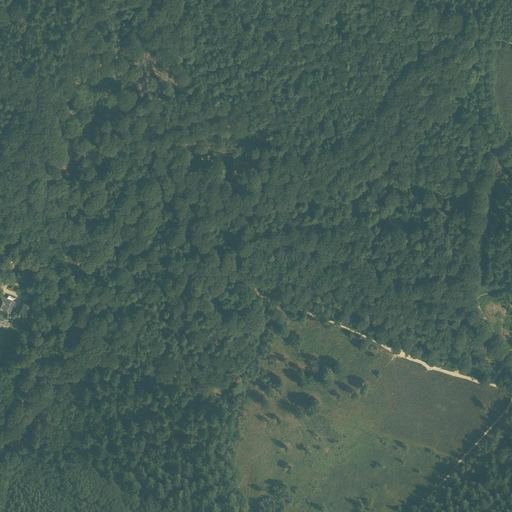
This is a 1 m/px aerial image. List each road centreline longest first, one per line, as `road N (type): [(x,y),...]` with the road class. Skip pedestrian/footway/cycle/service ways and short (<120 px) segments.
road 1 (track): [(182,265),(246,235),(298,230),(320,236),(379,283),(473,290),(492,155),(511,137)]
road 2 (track): [(99,237),(219,184),(347,156),(395,123),(423,73),(488,36)]
road 3 (track): [(182,265),(491,382)]
road 4 (track): [(18,203),(104,0)]
road 5 (unknown): [(95,0),(64,53),(18,191)]
road 6 (track): [(47,351),(94,338),(150,282),(182,265)]
road 7 (unknown): [(8,452),(152,511)]
road 8 (track): [(417,511),(511,403)]
road 9 (unknown): [(57,219),(75,251),(77,281),(52,340)]
road 10 (track): [(488,36),(487,93),(511,154)]
road 11 (unknown): [(52,340),(8,452)]
